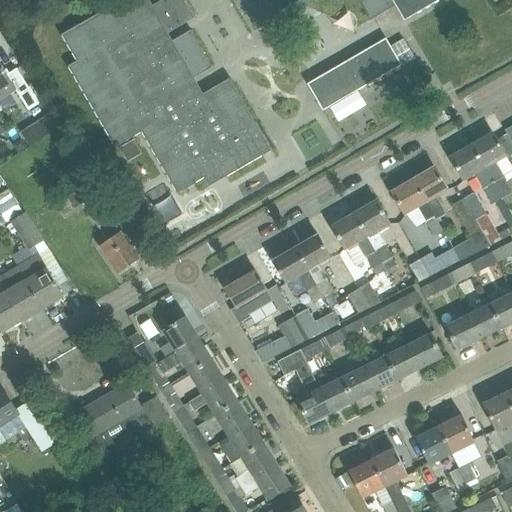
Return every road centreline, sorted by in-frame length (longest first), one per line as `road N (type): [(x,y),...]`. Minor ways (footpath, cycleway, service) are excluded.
road 1 (residential): [(184,269),(511,82)]
road 2 (residential): [(302,457),(511,354)]
road 3 (residential): [(302,457),(184,269)]
road 4 (residential): [(0,376),(184,269)]
